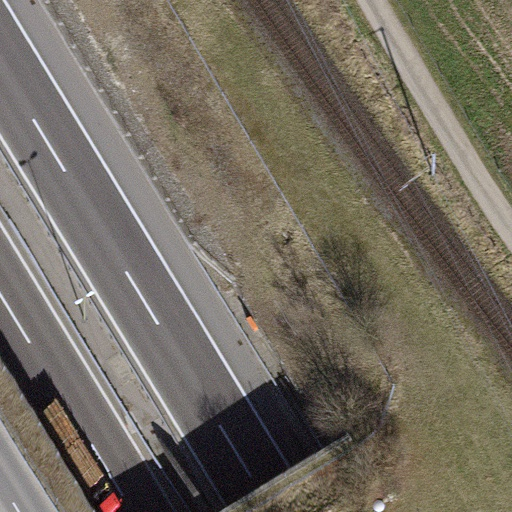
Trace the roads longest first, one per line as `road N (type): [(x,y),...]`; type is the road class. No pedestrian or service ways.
road 1 (motorway): [(274,511),(0,61)]
road 2 (track): [(511,228),(372,0)]
road 3 (motorway): [(0,294),(132,511)]
